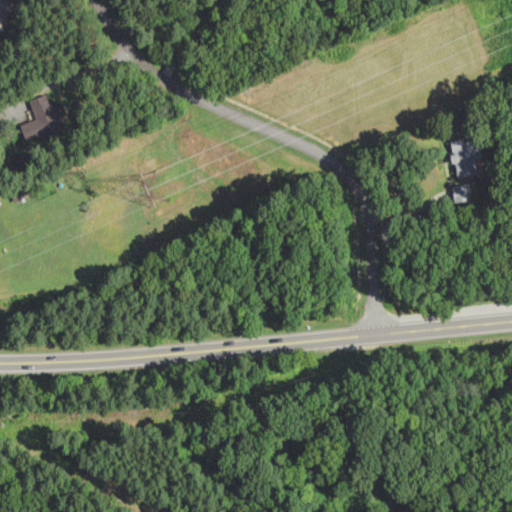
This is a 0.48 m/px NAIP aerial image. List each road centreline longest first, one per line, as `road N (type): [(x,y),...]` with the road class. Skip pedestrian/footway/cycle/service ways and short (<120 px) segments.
road 1 (residential): [(377,332),(370,216),(349,172),(320,149),(163,76),(131,50),(97,0)]
road 2 (primary): [(0,359),(317,338)]
road 3 (primary): [(317,338),(511,320)]
